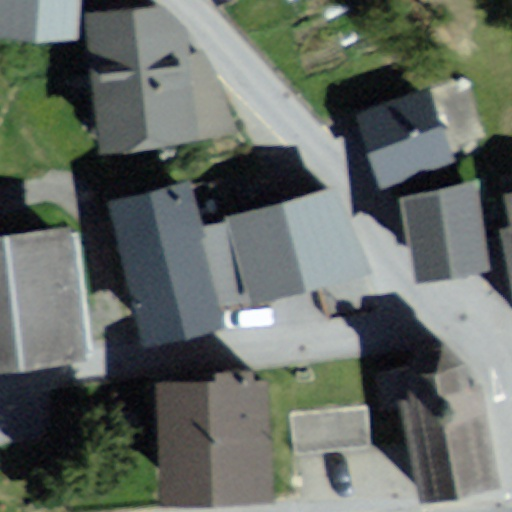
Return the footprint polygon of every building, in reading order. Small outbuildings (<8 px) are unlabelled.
[(0,0),(0,37),(78,43),(81,0),(0,0)] [(158,6),(93,12),(98,81),(103,138),(184,131),(226,120),(196,50),(158,6)] [(421,88),(361,110),(381,164),(441,141),(421,88)] [(124,222),(151,329),(215,313),(210,294),(253,293),(234,221),(195,231),(184,186),(119,202),(124,222)] [(311,195),(234,221),(253,293),(283,284),(359,260),(329,189),(311,195)] [(482,255),(473,189),(439,195),(411,199),(420,264),(482,255)] [(511,201),(502,204),(505,220),(511,249),(511,201)] [(0,352),(68,346),(57,235),(0,240),(0,352)] [(409,401),(402,402),(421,499),(460,491),(499,482),(481,387),(470,389),(464,363),(447,344),(416,350),(406,377),(409,401)] [(163,489),(256,485),(252,374),(158,378),(163,489)] [(295,456),(374,449),(370,406),(292,414),(295,456)]
